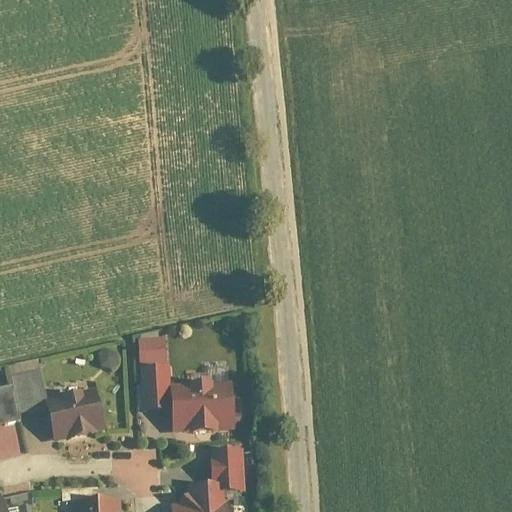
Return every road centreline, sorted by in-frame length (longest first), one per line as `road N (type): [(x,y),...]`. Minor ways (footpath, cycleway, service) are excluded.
road 1 (residential): [(296,511),(252,0)]
road 2 (residential): [(134,511),(123,473),(96,465),(0,479)]
